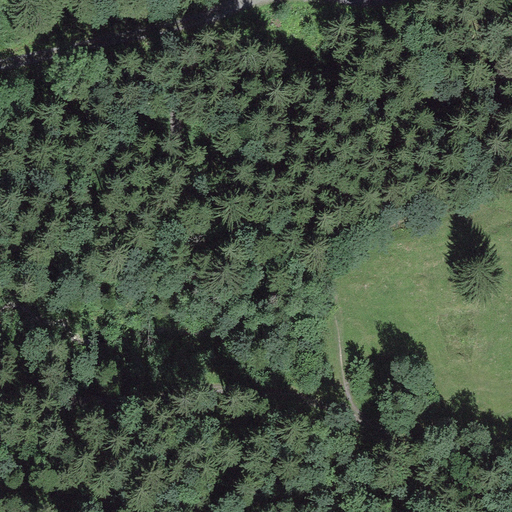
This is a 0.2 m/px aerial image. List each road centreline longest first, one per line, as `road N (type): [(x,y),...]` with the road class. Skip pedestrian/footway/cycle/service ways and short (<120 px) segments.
road 1 (track): [(0,399),(24,393),(121,403),(211,389),(323,397),(361,409),(389,434),(445,511)]
road 2 (track): [(240,0),(185,21),(0,63)]
